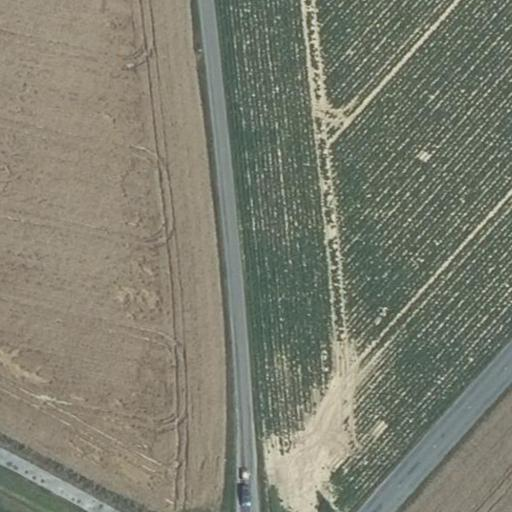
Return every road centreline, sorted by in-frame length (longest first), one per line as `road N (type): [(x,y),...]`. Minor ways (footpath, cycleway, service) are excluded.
road 1 (unclassified): [(202,0),(241,375),(245,511)]
road 2 (tertiary): [(511,366),(381,511)]
